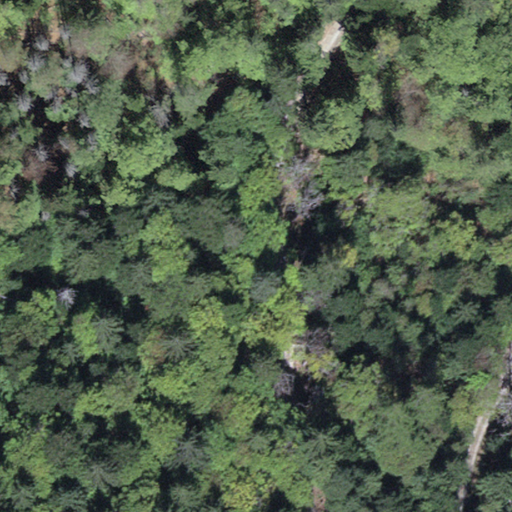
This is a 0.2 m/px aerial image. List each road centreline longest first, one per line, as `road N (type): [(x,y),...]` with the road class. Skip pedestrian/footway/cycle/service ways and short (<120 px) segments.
road 1 (track): [(309,511),(294,305),(267,210),(297,95),(352,0)]
road 2 (track): [(511,376),(453,511)]
